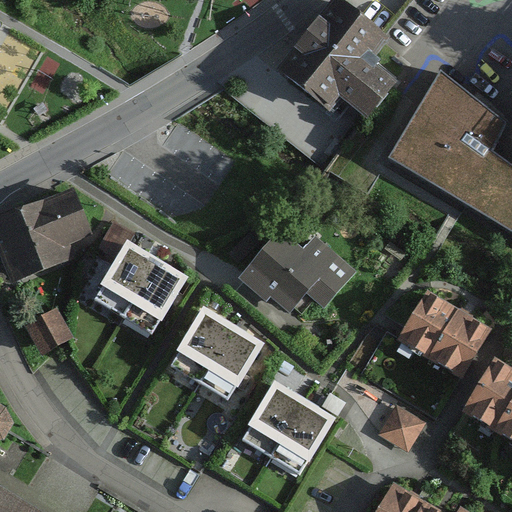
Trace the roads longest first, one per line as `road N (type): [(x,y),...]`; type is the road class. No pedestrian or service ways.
road 1 (residential): [(0,191),(150,107),(305,0)]
road 2 (residential): [(164,511),(73,451),(0,348)]
